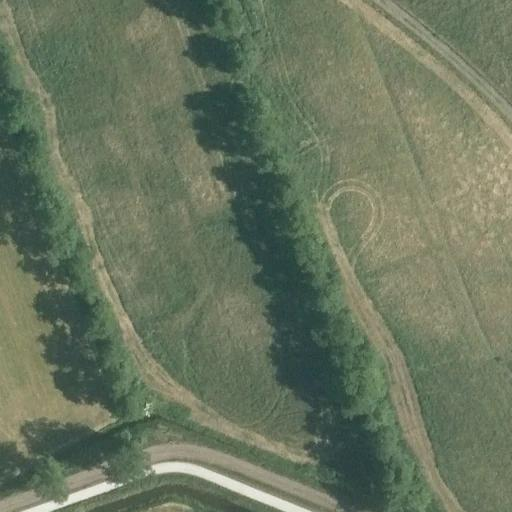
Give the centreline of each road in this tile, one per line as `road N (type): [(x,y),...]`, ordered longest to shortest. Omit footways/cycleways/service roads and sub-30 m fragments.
road 1 (track): [(347,511),(220,460),(178,452),(141,457),(0,509)]
road 2 (track): [(511,117),(378,0)]
